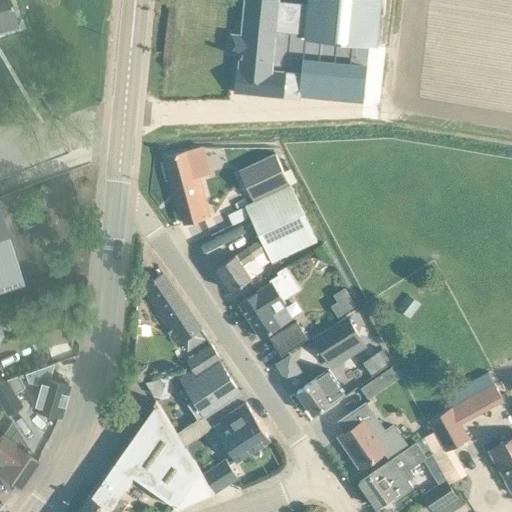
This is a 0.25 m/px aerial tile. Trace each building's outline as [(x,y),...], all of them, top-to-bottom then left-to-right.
[(0,0),(0,30),(14,26),(14,27),(16,26),(15,24),(7,0),(0,0)] [(231,35),(230,52),(239,53),(238,57),(240,57),(239,69),(237,68),(234,92),(284,97),(286,73),(270,72),(277,0),(274,0),(245,0),(242,36),(231,35)] [(308,0),(301,75),(286,73),(284,97),(299,98),(299,95),(365,101),(371,46),(377,47),(381,0),(308,0)] [(183,223),(202,218),(211,216),(200,175),(194,176),(187,151),(165,157),(183,223)] [(249,214),(294,193),(277,154),(240,171),(254,202),(245,206),(249,214)] [(35,194),(44,199),(50,191),(41,185),(35,194)] [(294,193),(249,214),(271,262),(317,241),(294,193)] [(0,290),(22,283),(0,215),(0,290)] [(232,291),(248,279),(253,276),(245,264),(255,258),(247,246),(216,267),(232,291)] [(157,313),(169,330),(177,342),(200,327),(163,273),(146,285),(162,310),(157,313)] [(261,337),(278,327),(290,319),(281,306),(285,303),(280,295),(289,290),(281,276),(239,303),(261,337)] [(362,340),(347,316),(312,338),(327,362),(362,340)] [(281,356),(308,339),(297,322),(270,338),(281,356)] [(195,375),(204,369),(221,357),(212,344),(186,361),(195,375)] [(382,348),(363,362),(372,374),(391,360),(382,348)] [(132,366),(130,382),(143,379),(145,379),(147,367),(139,366),(140,356),(133,355),(132,366)] [(299,370),(290,356),(278,363),(287,378),(299,370)] [(188,405),(197,420),(177,433),(184,445),(210,428),(202,416),(213,409),(238,393),(219,363),(193,379),(189,373),(180,379),(194,401),(188,405)] [(391,367),(379,375),(386,385),(398,377),(391,367)] [(313,414),(329,403),(332,401),(332,400),(343,392),(335,381),(327,370),(316,378),(297,391),(313,414)] [(435,432),(424,438),(431,450),(449,484),(467,474),(452,447),(469,438),(461,424),(504,401),(488,372),(457,390),(463,401),(428,419),(435,432)] [(59,417),(68,387),(37,378),(28,408),(59,417)] [(7,383),(0,387),(0,404),(7,415),(21,406),(14,395),(25,389),(19,379),(7,383)] [(176,434),(165,418),(154,401),(98,482),(118,497),(134,475),(177,507),(213,492),(202,476),(183,446),(184,445),(177,433),(176,434)] [(238,405),(225,414),(220,417),(222,420),(214,426),(233,454),(226,459),(226,458),(206,471),(219,490),(239,477),(229,463),(235,460),(236,461),(268,440),(245,403),(239,407),(238,405)] [(366,403),(338,422),(345,432),(339,437),(360,469),(385,452),(388,456),(406,444),(393,425),(385,431),(366,403)] [(0,437),(0,477),(18,490),(37,462),(20,450),(24,444),(15,430),(6,441),(0,437)] [(511,438),(507,441),(490,451),(511,492),(511,438)] [(376,471),(360,482),(377,507),(395,494),(397,498),(412,488),(407,480),(416,474),(412,468),(427,458),(416,443),(393,459),(376,471)] [(118,497),(98,482),(77,511),(121,511),(127,504),(118,497)] [(434,511),(455,497),(445,483),(424,497),(433,511),(434,511)]
